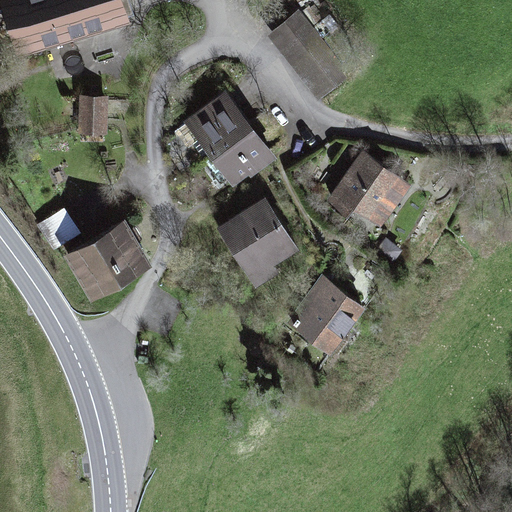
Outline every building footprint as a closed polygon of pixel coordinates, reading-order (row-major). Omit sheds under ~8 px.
[(131,0),(10,0),(31,68),(142,35),(131,0)] [(298,11),(261,34),(301,97),(338,73),(298,11)] [(220,91),(180,121),(225,181),(265,150),(220,91)] [(91,98),(83,143),(110,147),(117,102),(91,98)] [(359,150),(323,198),(368,231),(403,182),(359,150)] [(257,194),(213,224),(252,280),(296,250),(257,194)] [(61,244),(80,233),(66,209),(47,220),(61,244)] [(119,219),(60,250),(83,294),(142,263),(119,219)] [(318,269),(284,318),(319,343),(353,293),(318,269)]
